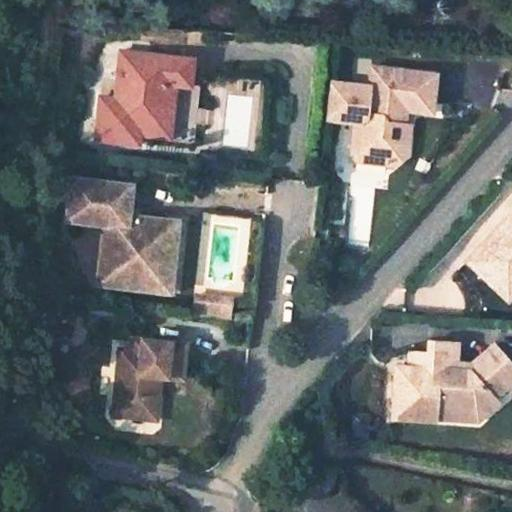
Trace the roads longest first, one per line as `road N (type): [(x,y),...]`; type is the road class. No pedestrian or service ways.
road 1 (residential): [(196,489),(511,136)]
road 2 (track): [(47,0),(25,263),(22,425)]
road 3 (unknown): [(282,208),(292,87),(284,64),(268,53),(213,55)]
road 4 (unknown): [(259,418),(282,208)]
road 5 (residential): [(22,425),(91,460),(196,489)]
road 6 (unknown): [(282,208),(136,198)]
